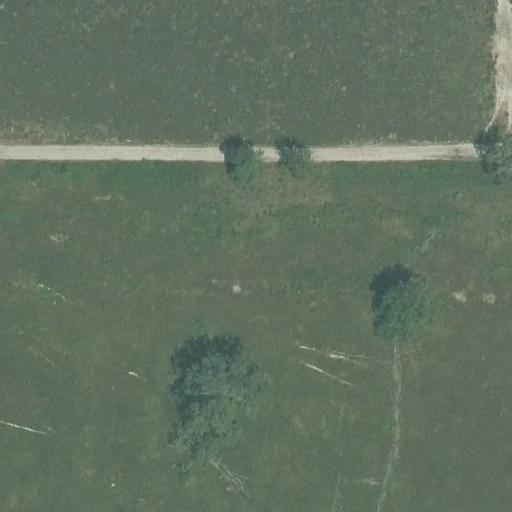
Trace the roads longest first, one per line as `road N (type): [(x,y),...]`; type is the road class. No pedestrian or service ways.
road 1 (track): [(0,153),(511,153)]
road 2 (track): [(479,153),(497,0)]
